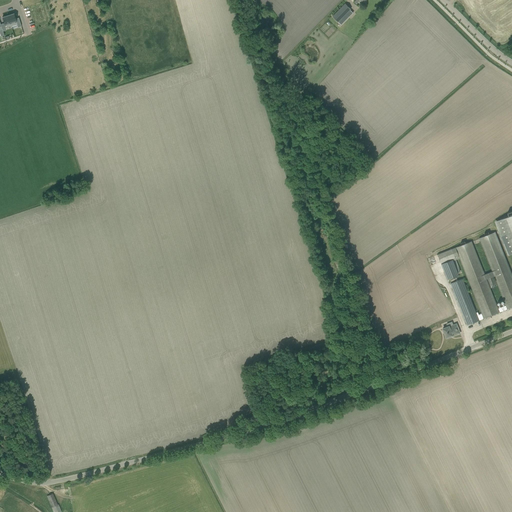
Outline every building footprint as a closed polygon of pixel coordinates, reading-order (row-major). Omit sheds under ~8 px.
[(345,4),(332,17),(341,25),(353,13),(350,10),(350,9),(345,4)] [(7,15),(11,26),(17,24),(13,14),(7,15)] [(11,26),(7,15),(2,17),(5,28),(11,26)] [(511,213),(503,216),(504,218),(500,219),(511,249),(511,213)] [(475,229),(492,271),(484,274),(467,232),(451,238),(481,314),(478,315),(477,312),(476,310),(475,310),(462,279),(450,284),(458,302),(467,325),(511,307),(511,275),(491,222),(475,229)] [(459,275),(446,244),(435,248),(448,280),(459,275)] [(456,325),(456,324),(453,325),(452,322),(446,324),(447,327),(442,329),(446,338),(450,336),(450,337),(450,336),(451,337),(459,333),(456,325)] [(47,496),(53,511),(60,511),(61,511),(58,504),(57,505),(52,494),(47,496)]
